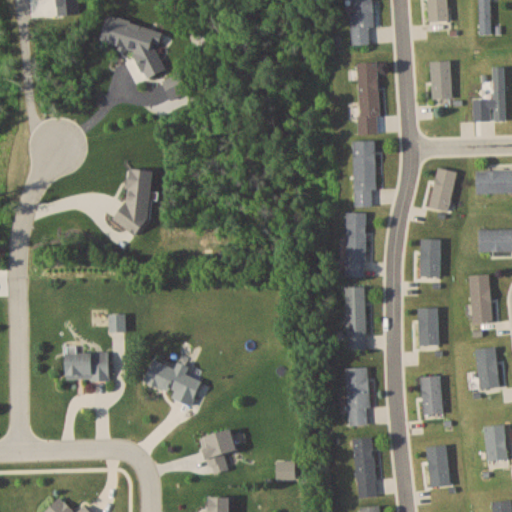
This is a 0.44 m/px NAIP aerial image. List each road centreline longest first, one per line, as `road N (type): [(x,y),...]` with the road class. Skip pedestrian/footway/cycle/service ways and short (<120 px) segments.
road 1 (residential): [(398,0),(409,149),(394,253),(392,378),(406,511)]
road 2 (residential): [(20,450),(24,237),(59,140)]
road 3 (residential): [(0,450),(132,450)]
